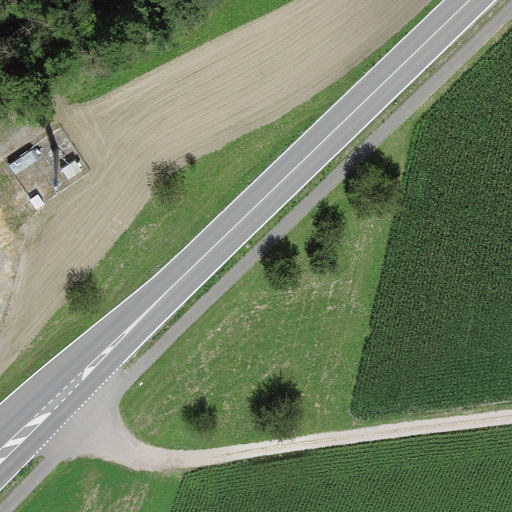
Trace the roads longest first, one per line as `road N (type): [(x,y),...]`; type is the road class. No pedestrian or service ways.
road 1 (track): [(511,7),(0,511)]
road 2 (primary): [(0,456),(470,0)]
road 3 (track): [(64,395),(115,444),(176,459),(511,414)]
